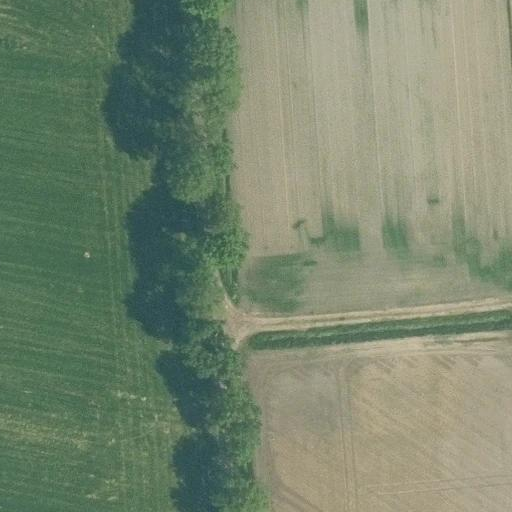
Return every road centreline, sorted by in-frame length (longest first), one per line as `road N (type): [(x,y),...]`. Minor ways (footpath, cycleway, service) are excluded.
road 1 (unclassified): [(230,511),(188,0)]
road 2 (track): [(215,326),(511,300)]
